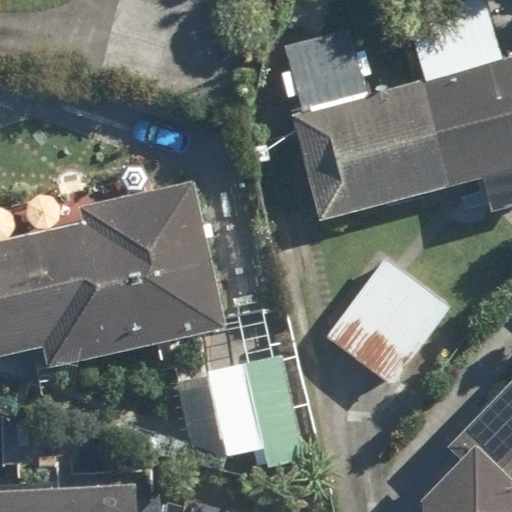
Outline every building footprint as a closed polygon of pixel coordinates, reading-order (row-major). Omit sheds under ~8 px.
[(511,62),(498,66),(480,2),(389,27),(407,92),(363,104),(344,35),(270,55),(289,123),(278,126),(308,234),(467,190),(476,222),(511,212),(511,62)] [(72,227),(0,243),(0,364),(31,357),(35,376),(218,334),(183,186),(69,213),(72,227)] [(445,311),(377,258),(309,345),(377,399),(445,311)] [(253,473),(303,465),(286,360),(197,374),(211,461),(250,455),(253,473)] [(444,462),(400,511),(511,511),(511,367),(436,455),(444,462)] [(118,511),(118,494),(0,501),(0,511),(118,511)]
